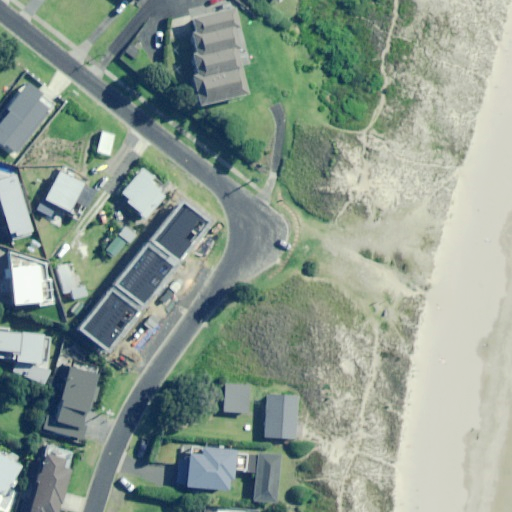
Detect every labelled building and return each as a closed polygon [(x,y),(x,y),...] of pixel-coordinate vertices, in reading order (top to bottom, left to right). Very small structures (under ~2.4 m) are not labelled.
[(233,29),(236,28),(232,8),(185,18),(198,76),(190,78),(196,105),(244,95),(234,49),(237,49),(233,29)] [(110,155),(116,136),(102,132),(97,151),(110,155)] [(143,219),(163,195),(158,191),(164,185),(157,178),(151,185),(146,181),(150,176),(140,168),(116,196),(143,219)] [(78,218),(93,190),(57,172),(36,211),(59,223),(66,211),(78,218)] [(130,244),(139,234),(128,224),(103,250),(111,258),(127,242),(130,244)] [(144,242),(119,266),(130,277),(132,275),(138,282),(143,278),(147,282),(162,269),(150,256),(154,253),(144,242)] [(82,286),(72,290),(65,265),(55,268),(62,293),(69,291),(73,300),(86,295),(82,286)] [(48,279),(36,280),(35,266),(4,268),(5,278),(10,278),(12,305),(50,301),(48,279)] [(122,313),(127,303),(104,290),(84,326),(93,331),(90,336),(105,344),(114,329),(118,331),(126,315),(122,313)] [(92,387),(96,373),(70,366),(55,417),(47,415),(43,428),(82,439),(85,426),(81,425),(88,399),(93,400),(96,388),(92,387)] [(248,413),(250,386),(225,385),(224,412),(248,413)] [(296,439),(298,397),(268,395),(265,437),(296,439)] [(65,468),(71,452),(46,443),(22,511),(55,511),(70,470),(65,468)] [(242,471),(244,452),(198,447),(196,461),(178,459),(176,486),(229,491),(231,470),(242,471)] [(277,503),(280,456),(246,455),(245,472),(256,472),(254,502),(277,503)] [(0,494),(1,495),(17,467),(0,456),(0,494)]
